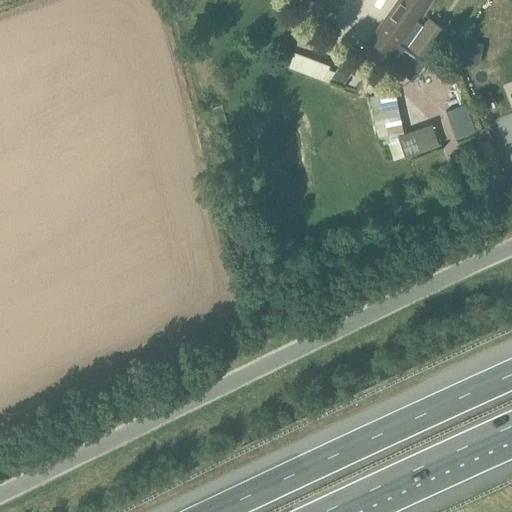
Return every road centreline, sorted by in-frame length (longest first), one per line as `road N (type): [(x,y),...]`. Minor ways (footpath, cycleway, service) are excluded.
road 1 (unclassified): [(0,488),(511,249)]
road 2 (motorway): [(511,376),(215,511)]
road 3 (motorway): [(329,511),(511,427)]
